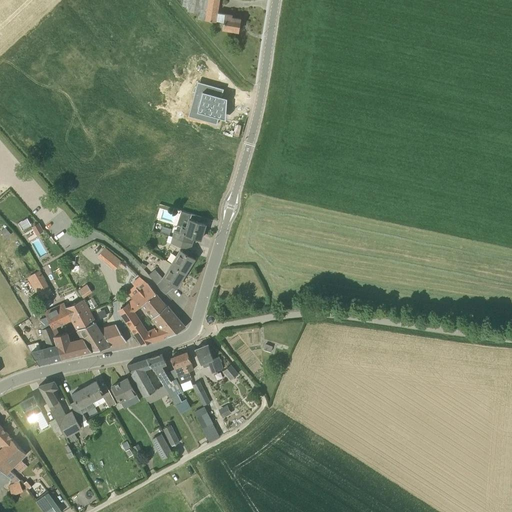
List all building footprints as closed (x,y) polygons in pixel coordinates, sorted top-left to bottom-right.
[(199,19),(206,20),(205,20),(216,22),(216,20),(224,21),(223,29),(238,32),(240,19),(232,17),(232,15),(218,13),(219,0),(183,0),(182,6),(188,7),(187,11),(200,13),(199,19)] [(217,123),(216,123),(218,117),(226,119),(226,118),(225,118),(227,99),(227,98),(221,96),(223,88),(222,89),(206,84),(200,104),(193,102),(189,116),(189,115),(188,116),(217,124),(217,123)] [(174,230),(172,237),(176,238),(187,242),(188,235),(194,237),(201,239),(205,224),(200,222),(201,216),(191,213),(182,211),(178,224),(182,226),(181,232),(174,230)] [(38,223),(32,226),(37,234),(43,231),(38,223)] [(1,231),(7,238),(11,234),(6,228),(1,231)] [(176,238),(174,244),(181,246),(182,247),(190,249),(191,249),(193,243),(187,242),(176,238)] [(186,273),(195,259),(180,250),(171,264),(186,273)] [(113,254),(106,262),(115,270),(119,265),(122,262),(113,254)] [(157,284),(165,294),(175,286),(177,287),(186,273),(171,264),(163,278),(156,283),(157,284)] [(40,270),(27,277),(40,300),(52,293),(43,279),(45,278),(40,270)] [(79,288),(83,296),(92,292),(88,284),(79,288)] [(142,289),(139,291),(132,297),(134,299),(131,302),(136,310),(142,305),(160,327),(150,332),(156,340),(167,336),(185,327),(150,287),(147,284),(142,289)] [(58,306),(46,312),(48,316),(52,325),(53,327),(73,318),(77,328),(86,342),(78,344),(82,354),(91,351),(110,346),(95,322),(87,307),(83,299),(59,310),(58,306)] [(136,310),(131,302),(119,312),(134,333),(142,344),(156,340),(150,332),(147,334),(133,312),(136,310)] [(51,325),(52,325),(48,316),(39,319),(43,328),(51,325)] [(211,316),(206,318),(206,319),(209,323),(209,324),(214,321),(215,319),(214,316),(211,316)] [(100,327),(111,346),(127,342),(115,323),(100,327)] [(42,328),(49,347),(32,352),(40,364),(62,359),(58,344),(55,337),(53,332),(50,326),(51,325),(43,328),(42,328)] [(67,334),(55,337),(58,344),(62,359),(81,354),(82,354),(78,344),(71,346),(67,334)] [(204,367),(209,365),(212,373),(223,369),(218,357),(213,358),(208,344),(195,348),(201,364),(202,363),(204,367)] [(190,362),(191,362),(187,351),(171,358),(181,384),(190,380),(187,372),(193,370),(190,362)] [(171,398),(172,398),(183,392),(176,378),(171,381),(161,364),(166,362),(164,354),(163,353),(146,358),(151,367),(153,371),(155,370),(164,385),(164,386),(168,394),(171,398)] [(149,404),(168,394),(164,386),(155,391),(144,370),(151,367),(146,358),(127,365),(149,404)] [(231,379),(237,374),(230,366),(224,371),(231,379)] [(127,378),(112,386),(121,402),(136,394),(127,378)] [(65,435),(73,431),(81,427),(73,410),(64,415),(58,402),(51,390),(57,387),(55,380),(39,386),(56,418),(64,432),(65,435)] [(92,402),(102,396),(104,395),(96,381),(84,387),(92,402)] [(203,406),(210,402),(199,381),(192,385),(203,406)] [(72,394),(80,408),(92,402),(84,387),(72,394)] [(104,395),(102,396),(105,401),(108,407),(110,406),(111,408),(116,405),(110,392),(104,395)] [(20,402),(28,416),(42,409),(34,395),(20,402)] [(227,405),(219,409),(224,417),(232,413),(227,405)] [(204,406),(194,412),(197,417),(209,440),(210,442),(219,436),(219,435),(206,412),(207,412),(204,406)] [(86,420),(80,408),(74,411),(81,423),(86,420)] [(40,426),(36,418),(31,421),(35,429),(40,426)] [(49,421),(55,432),(57,436),(64,432),(56,418),(49,421)] [(163,429),(171,446),(180,442),(171,425),(163,429)] [(0,441),(5,446),(0,451),(0,468),(5,473),(10,479),(14,483),(20,480),(10,469),(13,466),(19,460),(20,459),(26,453),(24,451),(0,426),(0,441)] [(161,434),(151,439),(162,459),(172,454),(161,434)] [(126,450),(132,446),(128,440),(122,443),(126,450)] [(138,444),(132,447),(137,456),(143,453),(138,444)] [(0,488),(10,479),(5,473),(0,468),(0,488)] [(13,496),(23,491),(19,481),(8,485),(13,496)]
